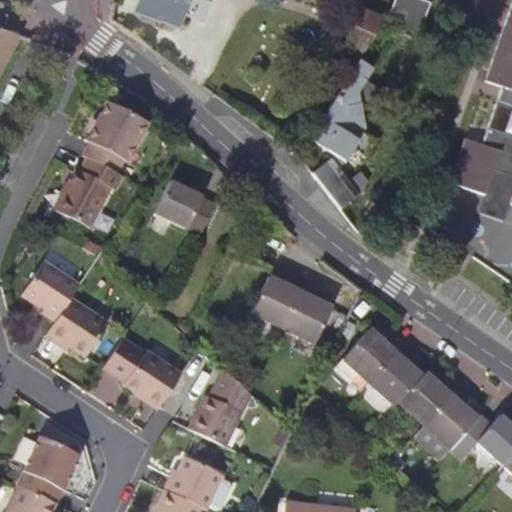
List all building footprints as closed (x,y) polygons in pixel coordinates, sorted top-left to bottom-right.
[(192,17),(198,0),(136,0),(131,15),(175,30),(182,14),(192,17)] [(417,35),(429,4),(420,0),(393,0),(385,23),(417,35)] [(511,0),(502,29),(484,82),(499,88),(479,144),(463,139),(448,182),(484,195),(493,169),(511,176),(511,192),(508,203),(511,204),(511,0)] [(360,55),(380,25),(383,18),(358,6),(357,8),(341,46),(360,55)] [(0,71),(18,37),(0,31),(0,71)] [(310,175),(339,212),(373,186),(363,173),(348,184),(339,173),(351,153),(363,159),(375,141),(364,134),(367,128),(358,121),(370,102),(378,99),(377,93),(363,84),(371,71),(357,62),(305,143),(329,159),(310,175)] [(86,158),(115,173),(121,158),(126,160),(145,122),(105,101),(98,115),(93,125),(86,139),(89,141),(82,156),(86,158)] [(89,123),(93,125),(98,115),(94,113),(89,123)] [(120,176),(115,173),(86,158),(79,171),(76,169),(54,210),(89,227),(109,188),(113,190),(120,176)] [(170,181),(152,216),(184,231),(186,229),(199,235),(214,205),(201,199),(202,197),(170,181)] [(70,299),(77,286),(41,264),(20,296),(42,310),(41,313),(54,322),(70,299)] [(268,277),(249,316),(311,346),(330,307),(313,298),(315,290),(289,277),(285,285),(268,277)] [(54,322),(46,335),(61,346),(64,342),(71,347),(83,356),(105,323),(70,299),(54,322)] [(383,344),(369,331),(334,371),(349,384),(358,374),(369,384),(401,349),(389,338),(383,344)] [(157,409),(180,374),(144,351),(122,336),(103,366),(124,381),(123,383),(143,397),(142,400),(157,409)] [(398,403),(421,378),(407,363),(411,358),(401,349),(369,384),(395,407),(398,403)] [(421,378),(425,373),(426,372),(411,358),(407,363),(421,378)] [(439,386),(425,373),(421,378),(398,403),(425,427),(457,392),(444,381),(439,386)] [(451,450),(475,423),(457,411),(465,400),(457,392),(425,427),(451,450)] [(190,429),(226,447),(243,412),(207,395),(190,429)] [(457,411),(475,423),(477,420),(463,407),(468,402),(465,400),(457,411)] [(503,467),(511,457),(511,426),(502,417),(492,426),(487,422),(481,427),(475,423),(451,450),(462,460),(477,443),(503,467)] [(477,420),(475,423),(481,427),(487,422),(481,417),(477,420)] [(21,484),(23,485),(57,502),(59,503),(82,456),(43,438),(21,484)] [(165,490),(200,507),(206,510),(223,475),(185,457),(176,475),(173,474),(165,490)] [(511,457),(503,467),(511,475),(511,457)] [(9,511),(52,511),(57,502),(23,485),(9,511)] [(157,511),(197,511),(200,507),(165,490),(157,506),(160,507),(157,511)] [(354,511),(355,509),(284,502),(283,511),(354,511)]
